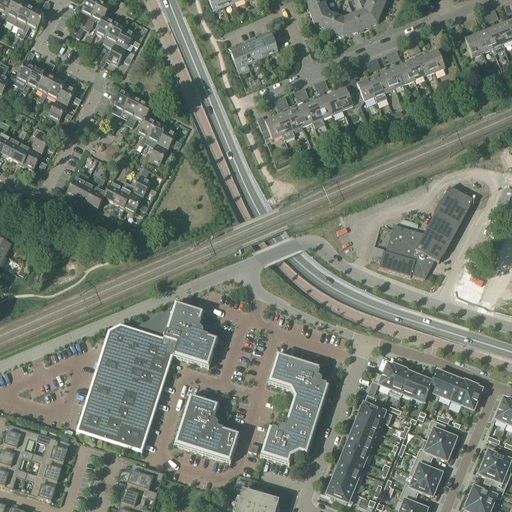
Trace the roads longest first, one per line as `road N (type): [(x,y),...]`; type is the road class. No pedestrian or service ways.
road 1 (tertiary): [(506,350),(363,302),(295,257),(257,208),(167,0)]
road 2 (residential): [(0,178),(41,195),(100,84),(37,50),(61,4),(53,0)]
road 3 (residential): [(511,328),(356,274),(314,243),(242,266)]
road 4 (residential): [(242,266),(0,370)]
road 5 (residential): [(302,505),(368,344)]
road 6 (residential): [(66,511),(84,450),(119,461),(104,511)]
road 7 (residential): [(368,344),(281,307),(242,266)]
road 8 (residential): [(314,73),(443,20)]
road 9 (residential): [(493,391),(428,359),(368,344)]
road 10 (residential): [(446,511),(493,391)]
